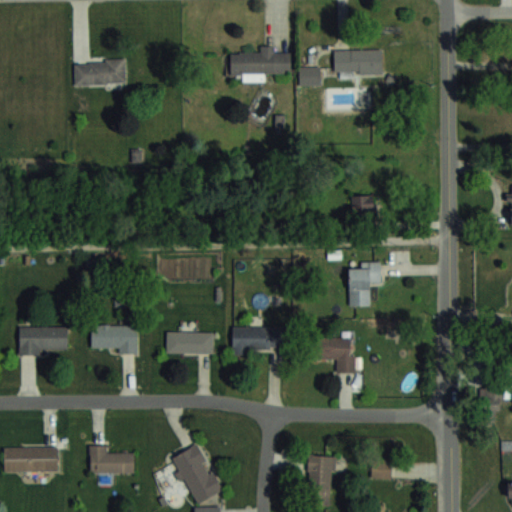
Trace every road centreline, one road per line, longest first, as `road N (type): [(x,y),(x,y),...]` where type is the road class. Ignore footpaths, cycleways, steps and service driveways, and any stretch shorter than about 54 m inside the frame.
road 1 (tertiary): [(451,511),(448,0)]
road 2 (residential): [(451,414),(272,410),(210,397),(0,397)]
